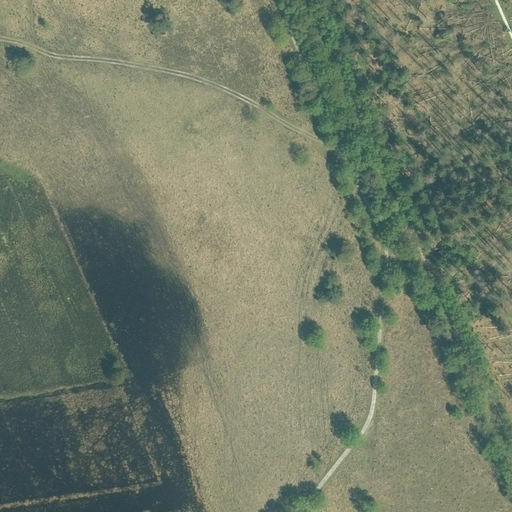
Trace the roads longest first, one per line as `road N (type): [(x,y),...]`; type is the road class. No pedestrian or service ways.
road 1 (track): [(511,441),(306,0)]
road 2 (track): [(0,38),(206,81),(343,150),(374,150)]
